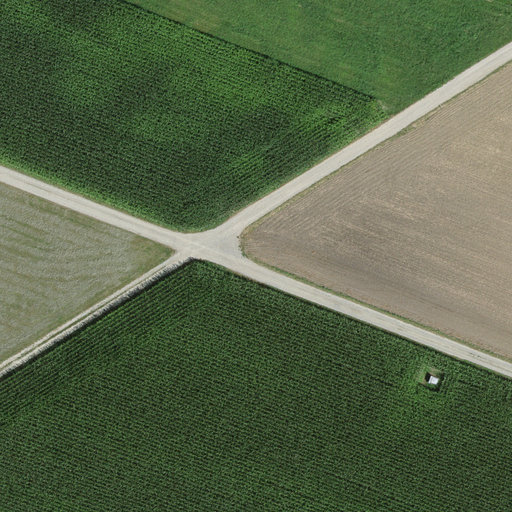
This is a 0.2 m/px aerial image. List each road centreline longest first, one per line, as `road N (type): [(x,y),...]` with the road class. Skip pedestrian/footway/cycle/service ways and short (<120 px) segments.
road 1 (track): [(511,47),(198,243),(511,362)]
road 2 (track): [(0,368),(198,243)]
road 3 (track): [(0,168),(198,243)]
